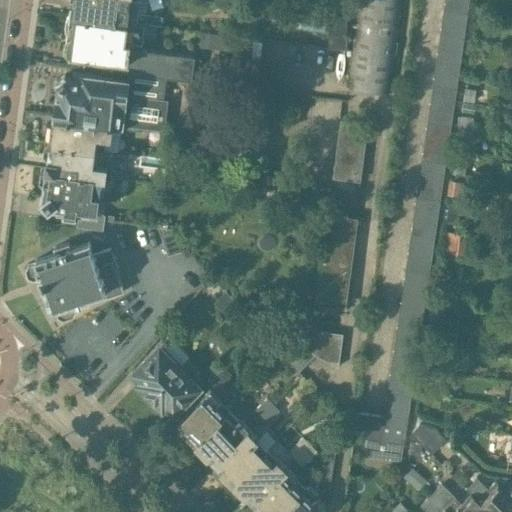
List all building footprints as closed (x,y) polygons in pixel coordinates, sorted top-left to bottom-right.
[(73,0),(74,0),(72,14),(146,23),(147,23),(148,14),(149,0),(73,0)] [(349,89),(390,95),(403,0),(354,0),(354,4),(360,5),(349,89)] [(469,3),(451,0),(445,0),(443,12),(467,15),(469,3)] [(467,15),(443,12),(442,24),(465,28),(467,15)] [(73,55),(113,60),(111,69),(167,76),(193,79),(195,56),(142,49),(140,64),(130,63),(133,39),(144,40),(146,23),(72,14),(72,16),(70,18),(69,20),(68,22),(68,25),(68,27),(68,30),(68,32),(69,34),(67,48),(73,55)] [(162,25),(163,16),(148,14),(147,23),(162,25)] [(347,49),(347,21),(329,20),(329,47),(347,49)] [(465,28),(442,24),(440,37),(463,41),(465,28)] [(463,41),(440,37),(438,50),(461,54),(463,41)] [(436,63),(459,66),(461,54),(438,50),(436,63)] [(457,79),(459,66),(436,63),(434,75),(457,79)] [(59,82),(62,86),(58,115),(116,123),(164,129),(168,99),(164,98),(167,76),(111,69),(104,68),(103,76),(81,73),(80,81),(69,79),(67,77),(59,82)] [(432,88),(456,92),(457,79),(434,75),(432,88)] [(463,100),(476,102),(478,89),(465,87),(463,100)] [(454,105),(456,92),(432,88),(430,101),(454,105)] [(429,114),(452,117),(454,105),(430,101),(429,114)] [(450,130),(452,117),(429,114),(427,126),(450,130)] [(116,123),(58,115),(54,142),(113,150),(116,123)] [(460,125),(472,127),(473,117),(461,115),(460,125)] [(360,181),(368,123),(341,120),(333,177),(360,181)] [(472,127),(460,125),(458,134),(470,136),(472,127)] [(425,139),(448,143),(450,130),(427,126),(425,139)] [(446,155),(448,143),(425,139),(423,152),(446,155)] [(113,150),(54,142),(48,146),(46,157),(49,161),(48,168),(109,176),(113,150)] [(173,146),(158,144),(157,155),(171,157),(173,146)] [(421,165),(444,168),(446,155),(423,152),(421,165)] [(465,175),(466,164),(454,162),(452,173),(465,175)] [(442,181),(444,168),(421,165),(419,177),(442,181)] [(48,168),(48,170),(44,173),(42,186),(45,190),(48,190),(46,200),(52,208),(65,210),(65,211),(76,212),(76,211),(79,212),(77,225),(103,229),(105,219),(114,220),(114,215),(105,214),(101,210),(103,196),(107,196),(109,176),(48,168)] [(128,179),(129,173),(112,170),(111,176),(128,179)] [(417,190),(440,194),(442,181),(419,177),(417,190)] [(462,197),(464,182),(450,180),(448,194),(462,197)] [(439,206),(440,194),(417,190),(415,203),(439,206)] [(462,200),(450,198),(446,219),(458,221),(462,200)] [(437,219),(439,206),(415,203),(414,216),(437,219)] [(350,230),(352,216),(327,212),(313,303),(323,304),(335,306),(336,306),(338,297),(346,298),(356,231),(350,230)] [(435,232),(437,219),(414,216),(412,228),(435,232)] [(186,249),(179,228),(159,226),(168,255),(186,249)] [(412,228),(410,241),(433,245),(435,232),(412,228)] [(470,255),(473,236),(446,232),(443,251),(470,255)] [(431,258),(433,245),(410,241),(408,254),(431,258)] [(110,297),(128,291),(115,250),(97,256),(93,244),(74,250),(72,244),(57,249),(58,255),(38,262),(39,263),(31,266),(28,272),(30,279),(36,281),(44,279),(54,312),(59,310),(63,321),(80,315),(78,310),(93,305),(91,299),(109,293),(110,297)] [(429,270),(431,258),(408,254),(406,267),(429,270)] [(427,283),(429,270),(406,267),(404,280),(427,283)] [(425,296),(427,283),(404,280),(402,292),(425,296)] [(214,302),(228,316),(240,305),(226,291),(214,302)] [(423,309),(425,296),(402,292),(400,305),(423,309)] [(421,321),(423,309),(400,305),(399,318),(421,321)] [(433,306),(432,316),(445,318),(446,308),(433,306)] [(443,328),(445,318),(432,316),(430,326),(443,328)] [(420,334),(421,321),(399,318),(397,330),(420,334)] [(338,367),(343,333),(311,328),(308,346),(316,354),(338,367)] [(418,347),(420,334),(397,330),(395,343),(418,347)] [(457,334),(442,332),(441,342),(455,344),(457,334)] [(149,392),(151,394),(154,391),(187,357),(189,354),(169,334),(134,370),(142,378),(138,381),(139,383),(139,385),(140,386),(143,389),(145,390),(147,391),(149,392)] [(416,360),(418,347),(395,343),(393,356),(416,360)] [(293,345),(283,355),(299,372),(316,354),(308,346),(293,345)] [(424,363),(436,365),(438,354),(426,352),(424,363)] [(414,372),(416,360),(393,356),(391,369),(414,372)] [(154,391),(151,394),(152,395),(153,397),(153,399),(154,401),(156,402),(157,404),(159,405),(161,405),(163,406),(166,403),(174,411),(204,381),(196,373),(199,370),(187,357),(154,391)] [(215,361),(204,372),(212,380),(215,377),(223,369),(215,361)] [(222,384),(232,374),(225,367),(223,369),(215,377),(222,384)] [(412,385),(414,372),(391,369),(389,381),(412,385)] [(435,371),(423,370),(422,381),(433,382),(435,371)] [(410,398),(412,385),(389,381),(387,394),(410,398)] [(176,420),(196,441),(226,412),(230,407),(210,387),(176,420)] [(408,411),(410,398),(387,394),(385,407),(408,411)] [(452,409),(454,397),(442,395),(440,407),(452,409)] [(252,412),(258,418),(274,403),(267,397),(252,412)] [(280,410),(274,403),(258,418),(265,425),(280,410)] [(407,420),(408,411),(385,407),(384,416),(407,420)] [(234,420),(226,412),(196,441),(215,460),(249,426),(239,416),(234,420)] [(370,414),(357,412),(353,436),(366,438),(370,414)] [(380,440),(383,420),(384,416),(370,414),(366,438),(380,440)] [(407,420),(384,416),(383,420),(380,440),(390,441),(403,444),(406,423),(407,420)] [(411,432),(420,441),(428,433),(419,424),(411,432)] [(259,436),(249,426),(215,460),(235,479),(264,450),(269,446),(259,436)] [(288,451),(295,458),(310,443),(304,436),(288,451)] [(387,459),(400,461),(403,444),(390,441),(387,459)] [(422,442),(410,441),(409,452),(420,454),(422,442)] [(295,458),(302,465),(317,450),(310,443),(295,458)] [(273,459),(264,450),(235,479),(254,499),(288,466),(278,455),(273,459)] [(322,470),(331,480),(334,458),(322,470)] [(288,466),(254,499),(266,511),(280,511),(303,490),(293,480),(297,475),(288,466)] [(419,490),(427,481),(413,467),(404,475),(419,490)] [(491,511),(510,511),(511,508),(511,482),(505,490),(495,480),(477,497),(491,511)] [(443,483),(430,495),(446,511),(491,511),(477,497),(474,494),(464,504),(443,483)] [(280,511),(318,511),(327,504),(317,494),(317,493),(308,484),(303,490),(280,511)] [(446,511),(430,495),(420,505),(426,511),(446,511)] [(399,502),(392,509),(394,511),(406,511),(408,511),(399,502)]
